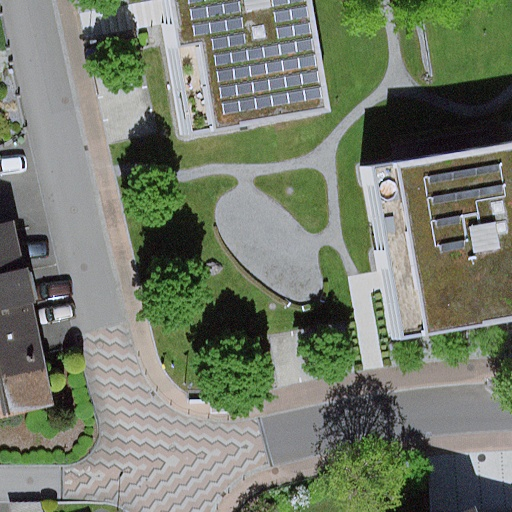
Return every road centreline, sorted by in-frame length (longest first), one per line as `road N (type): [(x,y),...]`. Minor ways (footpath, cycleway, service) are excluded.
road 1 (residential): [(31,0),(73,196),(149,477)]
road 2 (residential): [(511,413),(363,418),(149,477)]
road 3 (residential): [(149,477),(0,482)]
